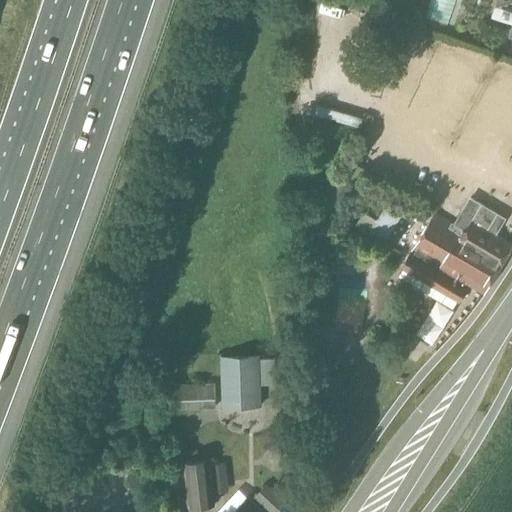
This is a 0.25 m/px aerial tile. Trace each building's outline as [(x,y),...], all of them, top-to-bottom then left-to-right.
[(445,27),(454,0),(427,0),(421,18),(445,27)] [(511,0),(498,0),(497,5),(511,9),(511,31),(510,36),(511,36),(511,0)] [(337,177),(325,169),(308,196),(320,203),(313,214),(328,224),(355,183),(339,173),(337,177)] [(511,244),(497,235),(507,220),(470,198),(455,224),(431,210),(410,248),(414,251),(412,255),(408,253),(397,268),(457,302),(467,287),(463,285),(465,281),(486,295),(511,247),(511,244)] [(442,298),(424,340),(440,347),(458,304),(442,298)] [(226,403),(262,402),(262,384),(261,358),(261,353),(224,354),(226,403)] [(275,357),(261,358),(262,384),(276,383),(275,357)] [(174,401),(215,401),(214,385),(174,384),(174,401)] [(210,460),(186,462),(191,507),(215,504),(214,495),(227,494),(224,460),(210,462),(210,460)] [(126,484),(116,484),(117,504),(127,504),(126,484)] [(272,511),(274,511),(285,501),(267,484),(256,497),(272,511)] [(263,511),(248,497),(233,511),(263,511)]
